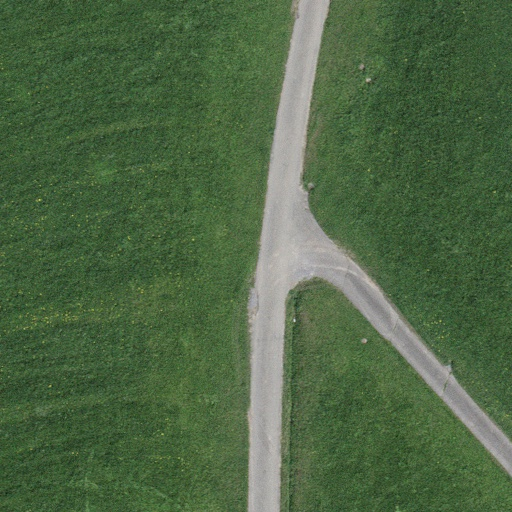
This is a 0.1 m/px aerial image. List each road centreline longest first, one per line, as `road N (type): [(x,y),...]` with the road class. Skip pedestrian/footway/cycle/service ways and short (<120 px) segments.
road 1 (track): [(511,451),(291,242)]
road 2 (track): [(291,242),(286,511)]
road 3 (track): [(326,0),(291,242)]
